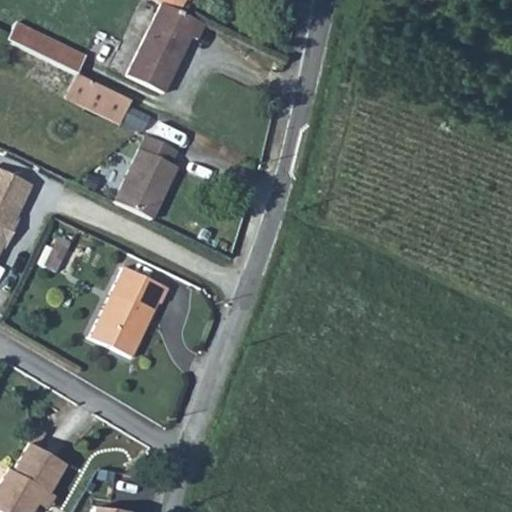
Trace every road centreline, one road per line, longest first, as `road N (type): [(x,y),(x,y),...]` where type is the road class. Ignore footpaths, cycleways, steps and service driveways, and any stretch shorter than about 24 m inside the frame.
road 1 (residential): [(326,0),(259,261),(187,454)]
road 2 (residential): [(187,454),(0,341)]
road 3 (unknown): [(259,261),(65,199)]
